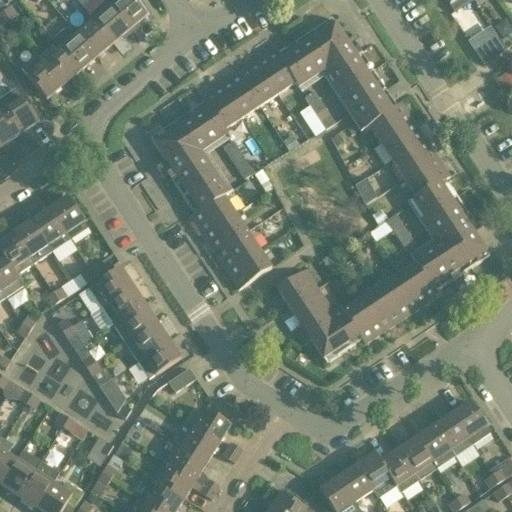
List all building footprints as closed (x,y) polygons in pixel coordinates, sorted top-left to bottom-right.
[(146,18),(130,0),(107,0),(104,3),(109,9),(129,32),(146,18)] [(481,15),(472,3),(472,2),(470,0),(443,0),(449,7),(453,14),(458,12),(467,25),(481,15)] [(129,32),(109,9),(104,3),(88,16),(88,17),(113,46),(129,32)] [(3,14),(8,23),(16,18),(10,9),(3,14)] [(88,16),(85,12),(68,26),(69,27),(68,27),(96,60),(113,46),(88,17),(88,16)] [(8,23),(3,14),(0,15),(0,27),(1,28),(8,23)] [(325,72),(352,114),(358,122),(364,132),(369,129),(397,111),(396,108),(385,92),(358,51),(362,48),(355,38),(346,44),(331,21),(277,56),(275,57),(294,86),(297,90),(325,72)] [(52,41),(60,50),(60,51),(79,74),(96,60),(68,27),(52,41)] [(511,44),(507,37),(500,43),(506,52),(511,47),(511,44)] [(495,38),(474,53),(482,65),(503,51),(495,38)] [(39,59),(63,88),(79,74),(60,51),(51,58),(46,53),(39,59)] [(294,86),(275,57),(277,56),(275,52),(255,65),(277,97),(294,86)] [(36,56),(20,70),(27,78),(26,79),(46,102),(63,88),(39,59),(36,56)] [(277,97),(255,65),(238,76),(259,109),(277,97)] [(511,91),(511,74),(510,72),(495,82),(505,96),(511,91)] [(259,109),(238,76),(220,88),(242,121),(259,109)] [(206,104),(224,132),(242,121),(220,88),(201,101),(203,105),(206,104)] [(0,107),(20,137),(38,125),(15,90),(0,100),(0,107)] [(308,106),(318,100),(313,93),(304,100),(308,106)] [(318,100),(308,106),(312,113),(322,106),(318,100)] [(227,137),(224,132),(206,104),(203,105),(150,141),(165,164),(156,170),(163,180),(167,177),(194,216),(195,219),(224,200),(228,197),(200,155),(227,137)] [(397,111),(369,129),(380,147),(413,125),(400,105),(396,108),(397,111)] [(322,106),(312,113),(316,119),(326,113),(322,106)] [(0,146),(2,149),(20,137),(0,107),(0,146)] [(326,113),(316,119),(321,126),(330,119),(326,113)] [(325,132),(335,126),(330,119),(321,126),(325,132)] [(413,125),(380,147),(392,164),(425,143),(413,125)] [(337,136),(330,141),(336,149),(342,144),(337,136)] [(288,153),(298,147),(292,138),(282,144),(288,153)] [(24,143),(31,155),(38,151),(30,139),(24,143)] [(31,155),(24,143),(17,148),(25,159),(31,155)] [(226,156),(236,149),(232,143),(222,149),(226,156)] [(425,143),(392,164),(403,182),(436,160),(425,143)] [(236,149),(226,156),(230,162),(241,156),(236,149)] [(241,156),(230,162),(235,169),(245,162),(241,156)] [(415,199),(444,180),(445,182),(449,180),(436,160),(403,182),(415,199)] [(245,162),(235,169),(239,175),(249,169),(245,162)] [(249,169),(239,175),(244,182),(254,175),(249,169)] [(411,262),(414,267),(433,295),(435,294),(489,258),(473,235),(483,229),(476,219),(472,222),(445,182),(444,180),(415,199),(411,202),(438,244),(411,262)] [(265,195),(272,190),(267,182),(260,187),(265,195)] [(49,211),(69,243),(87,231),(83,225),(84,224),(67,199),(49,211)] [(224,200),(195,219),(194,216),(189,219),(202,239),(235,217),(224,200)] [(69,243),(49,211),(31,223),(51,254),(69,243)] [(378,228),(387,221),(380,212),(371,218),(378,228)] [(389,229),(399,223),(395,216),(385,223),(389,229)] [(235,217),(202,239),(214,257),(247,235),(235,217)] [(13,235),(33,266),(51,254),(31,223),(13,235)] [(399,223),(389,229),(394,236),(403,229),(399,223)] [(403,229),(394,236),(398,242),(408,236),(403,229)] [(33,266),(13,235),(0,243),(0,256),(1,258),(1,257),(16,278),(33,266)] [(247,235),(214,257),(226,275),(259,253),(247,235)] [(408,236),(398,242),(402,249),(412,242),(408,236)] [(412,242),(402,249),(407,255),(416,249),(412,242)] [(259,253),(226,275),(238,293),(271,271),(259,253)] [(23,288),(19,282),(16,278),(1,257),(1,258),(0,258),(0,294),(5,301),(23,288)] [(328,272),(338,266),(332,257),(322,263),(328,272)] [(89,272),(94,281),(102,275),(96,267),(89,272)] [(433,295),(414,267),(396,278),(418,311),(438,298),(435,294),(433,295)] [(88,291),(101,310),(132,289),(120,270),(88,291)] [(94,281),(89,272),(81,277),(87,286),(94,281)] [(289,310),(317,291),(305,273),(276,292),(289,310)] [(379,290),(401,323),(418,311),(396,278),(379,290)] [(113,328),(144,307),(132,289),(101,310),(113,328)] [(361,302),(383,334),(401,323),(379,290),(361,302)] [(53,296),(59,305),(66,299),(61,291),(53,296)] [(301,329),(329,310),(317,291),(289,310),(301,329)] [(59,305),(53,296),(45,301),(51,310),(59,305)] [(344,313),(363,342),(361,343),(364,347),(383,334),(361,302),(344,313)] [(144,307),(113,328),(125,346),(156,325),(144,307)] [(363,342),(344,313),(341,309),(332,314),(329,310),(301,329),(304,333),(297,338),(303,348),(310,343),(326,366),(361,343),(363,342)] [(22,327),(31,333),(35,325),(27,319),(22,327)] [(63,335),(71,329),(66,321),(57,327),(63,335)] [(125,346),(137,364),(168,343),(156,325),(125,346)] [(31,333),(22,327),(16,335),(25,341),(31,333)] [(71,329),(63,335),(68,343),(74,353),(84,347),(77,337),(71,329)] [(168,343),(137,364),(149,382),(155,378),(180,361),(168,343)] [(96,365),(90,356),(84,347),(74,353),(86,371),(96,365)] [(0,369),(5,372),(10,364),(1,359),(0,360),(0,369)] [(103,360),(96,365),(86,371),(92,380),(93,379),(99,389),(111,380),(104,369),(107,367),(103,360)] [(175,395),(195,382),(188,371),(168,385),(175,395)] [(1,379),(0,380),(0,390),(4,393),(9,384),(1,379)] [(26,407),(31,398),(24,393),(18,402),(26,407)] [(31,398),(26,407),(34,412),(40,403),(31,398)] [(491,435),(486,429),(470,404),(451,416),(472,448),(491,435)] [(125,422),(131,413),(122,408),(117,417),(125,422)] [(192,431),(218,447),(230,428),(204,412),(192,431)] [(62,430),(68,421),(60,416),(54,425),(62,430)] [(433,428),(454,460),(472,448),(451,416),(433,428)] [(68,421),(62,430),(70,435),(71,435),(76,426),(68,421)] [(415,440),(436,472),(454,460),(433,428),(415,440)] [(76,438),(80,441),(86,432),(81,429),(76,438)] [(142,436),(133,431),(128,438),(137,444),(142,436)] [(192,431),(182,448),(181,449),(207,465),(218,447),(192,431)] [(397,452),(418,483),(436,472),(415,440),(397,452)] [(6,457),(13,447),(4,441),(0,448),(0,488),(0,489),(16,463),(6,457)] [(107,458),(112,449),(104,444),(99,453),(107,458)] [(206,481),(205,477),(201,475),(207,465),(181,449),(182,448),(175,444),(163,464),(195,483),(203,488),(215,496),(219,489),(207,482),(206,481)] [(226,452),(238,459),(242,453),(230,445),(226,452)] [(124,463),(131,452),(121,446),(115,457),(124,463)] [(22,452),(16,463),(0,489),(18,500),(41,464),(22,452)] [(238,459),(226,452),(222,459),(234,466),(238,459)] [(379,464),(395,490),(399,496),(418,483),(397,452),(380,464),(379,464)] [(372,493),(378,501),(395,490),(379,464),(380,464),(374,455),(356,468),(372,493)] [(492,456),(482,463),(488,473),(491,477),(498,487),(511,477),(511,465),(508,460),(499,466),(492,456)] [(113,457),(107,468),(102,476),(111,481),(122,463),(113,457)] [(52,486),(59,475),(41,464),(18,500),(37,511),(53,486),(52,486)] [(163,464),(152,482),(158,486),(184,502),(195,483),(163,464)] [(354,505),(372,493),(356,468),(338,480),(354,505)] [(99,499),(106,489),(111,481),(102,476),(97,484),(90,494),(99,499)] [(498,487),(491,477),(483,482),(490,492),(498,487)] [(343,511),(354,505),(338,480),(319,492),(332,511),(343,511)] [(511,502),(511,482),(500,491),(506,499),(509,504),(511,502)] [(53,486),(37,511),(36,511),(62,511),(72,498),(53,486)] [(140,500),(159,511),(177,511),(184,502),(158,486),(152,496),(146,492),(140,500)] [(203,488),(199,495),(211,502),(215,496),(203,488)] [(506,499),(500,491),(493,496),(498,504),(506,499)] [(306,511),(305,511),(280,495),(269,511),(306,511)] [(456,502),(462,511),(469,505),(463,496),(456,502)] [(137,498),(128,511),(159,511),(140,500),(137,498)] [(459,511),(462,511),(456,502),(448,507),(451,511),(459,511)] [(485,511),(488,510),(482,502),(474,507),(466,511),(485,511)] [(91,511),(93,510),(84,503),(78,511),(91,511)]
